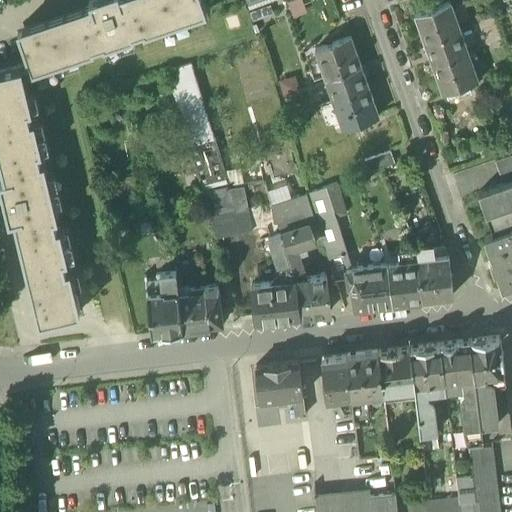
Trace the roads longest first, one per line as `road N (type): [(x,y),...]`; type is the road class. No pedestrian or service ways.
road 1 (residential): [(487,315),(0,372)]
road 2 (residential): [(487,315),(373,0)]
